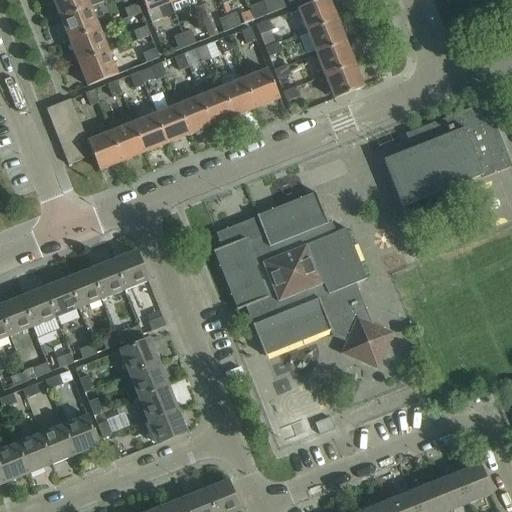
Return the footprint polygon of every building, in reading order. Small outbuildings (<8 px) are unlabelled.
[(53,0),(62,19),(91,7),(104,2),(102,0),(53,0)] [(141,0),(146,12),(147,11),(151,22),(162,18),(158,7),(169,3),(168,0),(141,0)] [(168,0),(169,3),(170,2),(174,13),(196,5),(194,0),(168,0)] [(268,0),(265,1),(249,7),(251,11),(254,20),(270,14),(286,8),(283,0),(268,0)] [(328,0),(327,0),(298,12),(307,34),(337,22),(328,0)] [(138,4),(125,10),(129,19),(142,14),(138,4)] [(207,4),(197,8),(204,25),(208,36),(209,38),(219,35),(207,4)] [(91,7),(62,19),(71,41),(100,30),(91,7)] [(251,11),(241,15),(245,24),(254,20),(251,11)] [(236,13),(227,17),(232,30),(242,26),(236,13)] [(227,17),(219,20),(224,33),(232,30),(227,17)] [(270,21),(257,26),(260,35),(273,30),(270,21)] [(337,22),(307,34),(316,56),(346,44),(337,22)] [(147,27),(134,32),(138,42),(151,36),(147,27)] [(251,28),(241,32),(246,45),(256,41),(251,28)] [(100,30),(71,41),(80,64),(109,52),(100,30)] [(191,31),(182,34),(187,48),(197,44),(191,31)] [(182,34),(174,38),(179,51),(187,48),(182,34)] [(229,37),(219,41),(224,54),(234,50),(229,37)] [(279,43),(265,48),(269,58),(282,53),(279,43)] [(346,44),(316,56),(325,78),(355,67),(346,44)] [(206,46),(197,50),(202,63),(212,59),(206,46)] [(156,49),(143,55),(147,64),(160,58),(156,49)] [(109,52),(80,64),(89,87),(118,75),(109,52)] [(184,55),(175,59),(180,72),(189,68),(184,55)] [(152,68),(139,73),(144,83),(156,78),(158,81),(167,77),(162,64),(152,68)] [(287,66),(274,71),(278,81),(291,75),(287,66)] [(355,67),(325,78),(334,100),(334,101),(364,89),(355,67)] [(268,71),(245,80),(257,110),(280,101),(268,71)] [(139,73),(130,76),(135,90),(145,86),(144,83),(139,73)] [(245,80),(223,89),(235,119),(257,110),(245,80)] [(117,82),(108,86),(113,98),(122,95),(117,82)] [(296,88),(283,93),(287,102),(300,97),(296,88)] [(223,89),(200,98),(212,128),(235,119),(223,89)] [(95,90),(85,94),(91,107),(100,103),(95,90)] [(200,98),(178,107),(190,137),(212,128),(200,98)] [(72,100),(47,110),(52,121),(77,112),(72,100)] [(394,157),(384,161),(390,174),(403,207),(403,208),(404,207),(434,195),(482,176),(483,178),(507,169),(511,167),(511,166),(487,103),(486,104),(408,134),(407,135),(407,136),(412,150),(394,157)] [(178,107),(156,116),(167,146),(190,137),(178,107)] [(77,112),(52,121),(56,133),(81,123),(77,112)] [(156,116),(133,125),(145,154),(167,146),(156,116)] [(81,123),(56,133),(61,144),(85,134),(81,123)] [(133,125),(111,133),(123,163),(145,154),(133,125)] [(111,133),(89,142),(90,145),(94,156),(100,172),(123,163),(111,133)] [(85,134),(61,144),(65,155),(90,145),(89,142),(85,134)] [(90,145),(65,155),(69,166),(94,156),(90,145)] [(223,250),(214,254),(215,255),(216,254),(239,311),(238,311),(238,312),(247,309),(255,330),(266,356),(267,358),(268,358),(268,357),(331,331),(334,338),(348,343),(343,356),(379,371),(394,335),(373,326),(356,285),(368,281),(367,279),(366,280),(346,232),(348,231),(347,230),(336,235),(331,223),(328,224),(328,222),(316,194),(315,194),(316,196),(259,219),(259,217),(258,218),(257,218),(258,219),(217,236),(223,250)] [(137,253),(113,263),(125,293),(149,283),(137,253)] [(113,263),(90,272),(102,302),(125,293),(113,263)] [(90,272),(67,281),(79,311),(102,302),(90,272)] [(67,281),(45,290),(57,320),(79,311),(67,281)] [(45,290),(22,300),(34,329),(57,320),(45,290)] [(22,300),(0,308),(0,311),(11,339),(34,329),(22,300)] [(0,311),(0,342),(11,339),(0,311)] [(163,318),(149,323),(153,332),(166,327),(163,318)] [(139,327),(126,332),(129,342),(143,336),(139,327)] [(117,336),(103,342),(106,351),(120,345),(117,336)] [(149,340),(119,352),(128,376),(159,364),(149,340)] [(93,345),(80,351),(83,360),(97,354),(93,345)] [(71,355),(57,360),(60,370),(74,364),(71,355)] [(48,364),(34,369),(37,379),(51,373),(48,364)] [(159,364),(128,376),(137,399),(168,387),(159,364)] [(25,373),(11,378),(14,388),(28,382),(25,373)] [(60,376),(46,382),(49,391),(63,385),(60,376)] [(89,376),(79,380),(85,394),(94,390),(89,376)] [(37,385),(22,391),(27,401),(40,395),(37,385)] [(168,387),(137,399),(146,422),(177,410),(168,387)] [(14,394),(0,399),(0,401),(3,410),(18,404),(14,394)] [(98,399),(88,403),(94,416),(103,413),(98,399)] [(177,410),(146,422),(156,445),(156,446),(186,434),(177,410)] [(331,418),(322,421),(325,431),(335,427),(331,418)] [(88,419),(64,428),(76,458),(100,449),(88,419)] [(107,422),(98,426),(103,440),(113,436),(107,422)] [(64,428),(41,437),(53,467),(76,458),(64,428)] [(41,437),(18,447),(30,477),(53,467),(41,437)] [(117,446),(107,449),(113,463),(122,459),(117,446)] [(18,447),(0,453),(0,467),(8,486),(30,477),(18,447)] [(465,469),(455,473),(468,506),(492,497),(480,468),(466,473),(465,469)] [(447,481),(434,486),(444,511),(453,511),(468,506),(455,473),(446,477),(447,481)] [(228,481),(204,491),(212,511),(237,511),(240,511),(228,481)] [(419,488),(409,492),(417,511),(444,511),(434,486),(420,492),(419,488)] [(212,511),(204,491),(181,500),(186,511),(212,511)] [(401,499),(388,505),(390,511),(417,511),(409,492),(400,495),(401,499)] [(186,511),(181,500),(158,509),(159,511),(186,511)]
